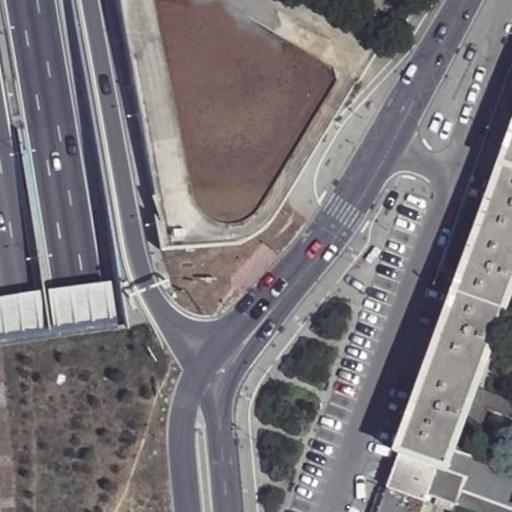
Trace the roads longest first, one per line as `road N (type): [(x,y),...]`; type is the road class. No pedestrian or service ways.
road 1 (motorway): [(114,511),(33,0)]
road 2 (motorway): [(201,367),(137,262),(90,0)]
road 3 (tertiary): [(462,0),(339,222),(276,308)]
road 4 (motorway): [(0,181),(50,511)]
road 5 (tertiary): [(201,367),(184,409),(188,511)]
road 6 (tertiary): [(219,416),(237,369),(276,308)]
